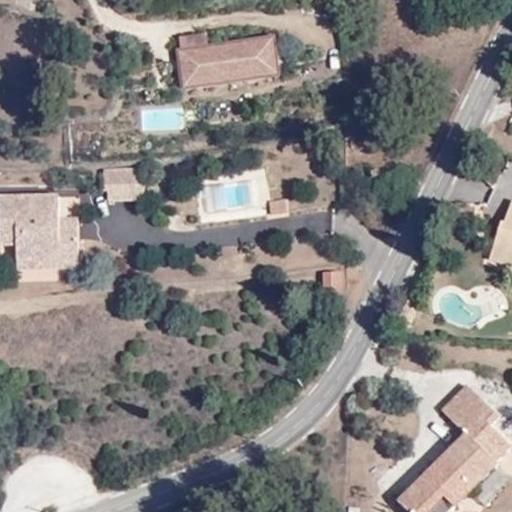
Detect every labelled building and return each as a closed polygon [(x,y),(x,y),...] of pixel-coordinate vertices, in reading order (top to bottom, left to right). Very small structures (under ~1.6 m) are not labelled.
[(282,78),(277,35),(180,48),(185,91),(282,78)] [(145,204),(147,172),(108,169),(107,203),(145,204)] [(506,199),(510,200),(511,193),(511,186),(485,179),(475,210),(500,216),(506,199)] [(0,238),(8,237),(11,253),(50,249),(51,260),(74,257),(69,209),(53,212),(50,188),(0,194),(0,238)] [(511,200),(491,260),(511,267),(511,200)] [(50,249),(11,253),(13,264),(51,260),(50,249)] [(338,290),(337,273),(320,273),(322,292),(338,290)] [(506,419),(472,385),(446,411),(470,434),(403,502),(413,511),(456,511),(511,455),(511,442),(498,428),(506,419)]
